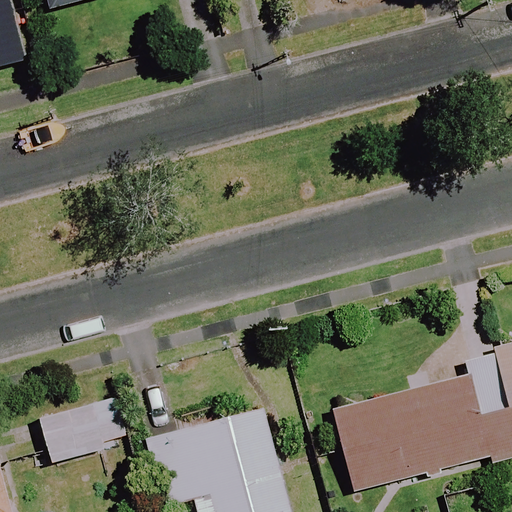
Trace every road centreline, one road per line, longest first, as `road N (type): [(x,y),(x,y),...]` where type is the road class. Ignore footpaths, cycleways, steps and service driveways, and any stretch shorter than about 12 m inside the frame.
road 1 (residential): [(511,194),(0,329)]
road 2 (residential): [(0,171),(511,36)]
